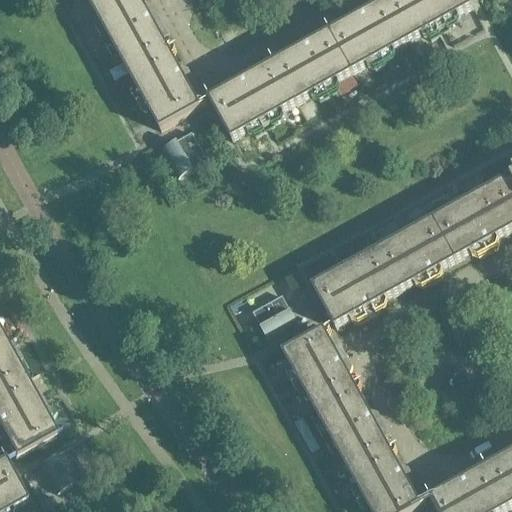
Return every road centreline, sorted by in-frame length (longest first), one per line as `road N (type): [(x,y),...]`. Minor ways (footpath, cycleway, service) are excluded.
road 1 (residential): [(511,441),(453,472),(429,469),(410,454),(359,353),(369,336),(511,263)]
road 2 (residential): [(358,0),(212,73),(164,0)]
